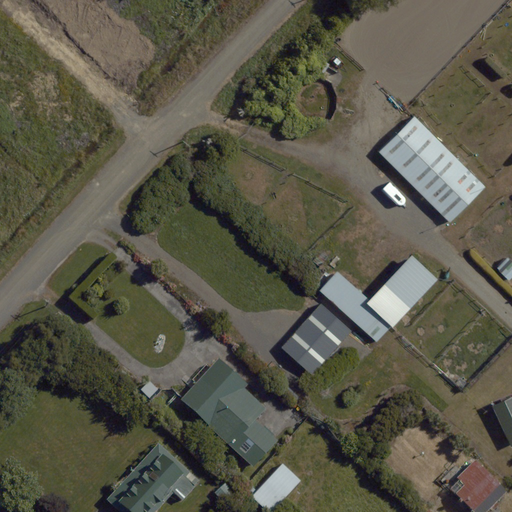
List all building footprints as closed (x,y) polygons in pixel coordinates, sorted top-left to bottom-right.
[(406,146),(371,186),(446,251),(481,211),(406,146)] [(334,305),(317,326),(381,376),(435,307),(406,283),(368,331),(334,305)] [(214,389),(170,433),(239,500),(274,464),(255,446),(264,437),(214,389)] [(511,433),(509,427),(478,443),(498,480),(511,472),(511,433)] [(284,465),(252,498),(267,511),(274,511),(303,483),(284,465)] [(184,511),(153,478),(116,511),(184,511)] [(485,511),(465,490),(441,511),(485,511)]
